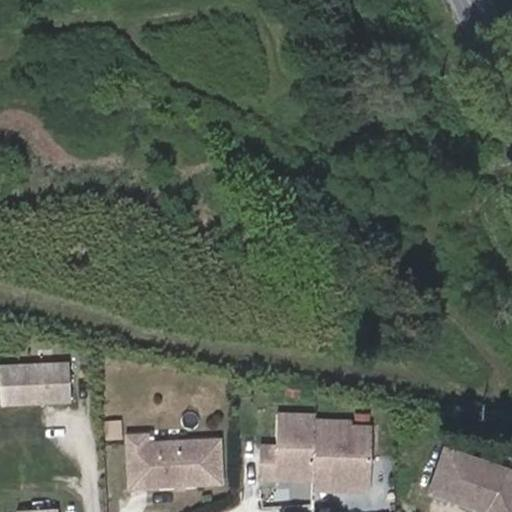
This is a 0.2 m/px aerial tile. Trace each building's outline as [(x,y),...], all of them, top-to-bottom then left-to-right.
[(68,360),(0,363),(0,400),(70,398),(68,360)] [(277,445),(276,477),(313,479),(314,457),(330,458),(329,485),(370,487),(373,427),(353,426),(353,421),(316,419),(316,414),(279,412),(277,445)] [(146,433),(128,434),(130,484),(220,480),(218,438),(146,441),(146,433)] [(277,445),(261,444),(260,476),(276,477),(277,445)] [(499,464),(448,445),(432,487),(485,508),(486,503),(494,506),(492,511),(511,511),(511,469),(499,464)] [(486,503),(485,508),(483,511),(511,511),(511,453),(504,450),(499,464),(511,469),(511,511),(492,511),(494,506),(486,503)] [(313,479),(313,489),(370,492),(370,487),(329,485),(330,458),(314,457),(313,479)]
